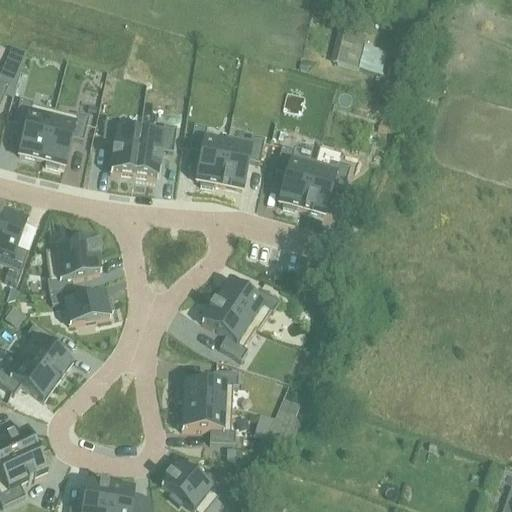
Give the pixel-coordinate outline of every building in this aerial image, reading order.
[(368,40),(339,33),(331,64),(360,71),(368,40)] [(25,56),(11,52),(1,76),(18,83),(25,56)] [(19,104),(13,129),(24,131),(16,160),(41,166),(51,124),(29,118),(32,107),(19,104)] [(51,124),(41,166),(45,167),(44,171),(58,175),(59,170),(65,172),(72,144),(83,146),(89,121),(76,118),(73,130),(51,124)] [(105,123),(101,149),(113,150),(112,157),(111,157),(110,165),(111,165),(109,179),(133,183),(139,139),(116,136),(118,125),(105,123)] [(389,130),(380,127),(378,136),(386,139),(389,130)] [(193,130),(189,155),(199,157),(194,186),(218,190),(226,148),(204,144),(206,133),(193,130)] [(139,139),(133,183),(157,186),(159,171),(160,172),(161,164),(160,164),(161,157),(172,158),(176,133),(163,131),(161,142),(139,139)] [(226,148),(218,190),(220,191),(220,192),(229,194),(229,193),(243,195),(248,167),(259,169),(264,144),(251,141),(249,152),(226,148)] [(281,152),(274,176),(284,179),(276,207),(301,214),(312,173),(291,166),(294,155),(281,152)] [(312,173),(301,214),(303,215),(302,216),(311,218),(311,217),(325,221),(333,193),(343,196),(350,171),(337,168),(334,179),(312,173)] [(4,218),(0,227),(0,261),(11,266),(7,277),(19,281),(28,257),(18,253),(27,226),(4,218)] [(59,277),(47,279),(50,292),(75,287),(73,277),(102,272),(99,257),(100,257),(98,248),(97,248),(96,243),(83,245),(83,241),(68,244),(69,247),(54,250),(59,277)] [(227,286),(214,307),(250,331),(262,312),(272,318),(279,307),(258,293),(252,302),(227,286)] [(75,287),(50,292),(52,305),(63,303),(68,329),(110,322),(109,314),(114,313),(111,299),(107,300),(105,293),(77,298),(75,287)] [(208,317),(200,328),(224,344),(219,353),(240,367),(247,356),(237,350),(250,331),(214,307),(213,309),(212,309),(207,316),(208,317)] [(36,345),(22,363),(57,389),(59,387),(59,388),(65,380),(64,380),(72,368),(48,351),(55,343),(34,328),(26,338),(36,345)] [(0,375),(0,391),(13,401),(19,392),(43,409),(57,389),(22,363),(9,382),(0,375)] [(183,387),(181,412),(224,414),(225,391),(237,392),(238,379),(212,378),(212,388),(183,387)] [(283,403),(265,443),(288,452),(299,424),(294,422),(299,410),(283,403)] [(176,416),(176,431),(180,431),(180,437),(209,438),(209,449),(234,450),(235,437),(223,437),(224,414),(181,412),(181,416),(176,416)] [(0,473),(36,457),(25,435),(12,441),(11,440),(5,443),(5,444),(0,446),(0,473)] [(225,466),(233,468),(234,454),(226,454),(225,466)] [(0,482),(6,496),(0,499),(0,508),(1,511),(3,511),(25,502),(20,491),(26,488),(27,489),(34,486),(33,485),(46,478),(36,457),(0,473),(0,482)] [(163,486),(160,491),(170,499),(167,502),(178,511),(181,508),(185,511),(197,511),(210,497),(219,505),(227,495),(208,478),(201,487),(179,468),(169,479),(168,479),(163,486)] [(105,511),(109,490),(107,490),(107,489),(98,487),(98,488),(84,486),(80,511),(105,511)] [(109,490),(105,511),(131,511),(134,494),(109,490)]
